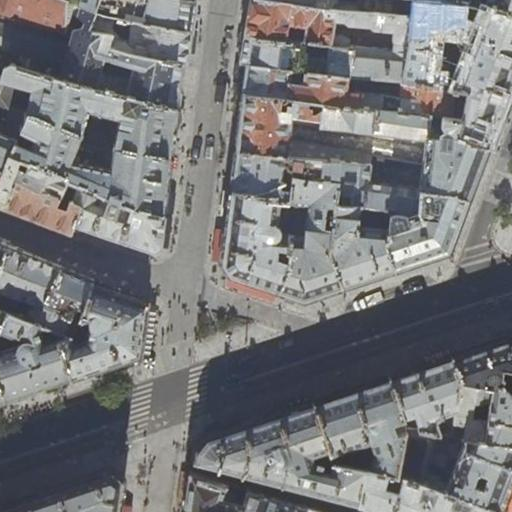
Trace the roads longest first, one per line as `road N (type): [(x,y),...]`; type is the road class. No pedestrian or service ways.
road 1 (tertiary): [(462,297),(0,451)]
road 2 (residential): [(511,149),(462,297)]
